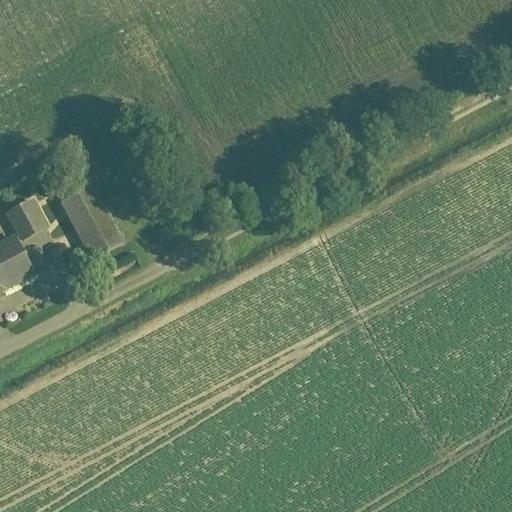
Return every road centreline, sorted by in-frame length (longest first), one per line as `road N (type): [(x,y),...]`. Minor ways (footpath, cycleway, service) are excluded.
road 1 (unclassified): [(0,353),(314,189)]
road 2 (track): [(314,189),(511,88)]
